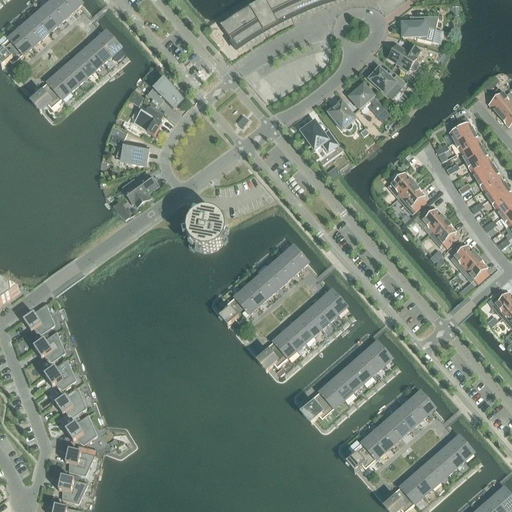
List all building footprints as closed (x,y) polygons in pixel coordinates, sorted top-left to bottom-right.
[(61,0),(56,0),(51,4),(66,21),(74,14),(61,0)] [(77,0),(61,0),(74,14),(83,6),(77,0)] [(232,46),(236,51),(249,42),(263,33),(278,25),(292,18),(292,17),(301,13),(301,14),(310,10),(318,7),(327,4),(336,1),(335,0),(266,0),(265,1),(250,9),(235,18),(221,27),(233,45),(232,46)] [(51,4),(43,12),(57,28),(66,21),(51,4)] [(459,8),(450,9),(451,18),(459,17),(459,8)] [(43,12),(35,19),(49,35),(57,28),(43,12)] [(417,40),(425,44),(425,43),(433,45),(439,18),(412,19),(412,25),(402,25),(403,34),(401,36),(403,38),(403,39),(417,39),(417,40)] [(35,19),(27,26),(41,42),(49,35),(35,19)] [(27,26),(18,33),(32,50),(41,42),(27,26)] [(18,33),(9,41),(24,57),(32,50),(18,33)] [(107,34),(98,42),(112,58),(121,50),(107,34)] [(0,52),(1,54),(10,64),(13,67),(24,57),(9,41),(0,48),(0,52)] [(98,42),(90,49),(104,65),(112,58),(98,42)] [(409,46),(405,53),(397,47),(389,60),(401,68),(400,70),(406,74),(407,72),(409,73),(410,71),(412,72),(414,72),(416,71),(418,68),(418,66),(417,64),(415,63),(417,60),(416,60),(420,53),(409,46)] [(90,49),(82,56),(96,72),(104,65),(90,49)] [(10,64),(1,54),(0,55),(0,68),(2,70),(10,64)] [(82,56),(74,63),(88,79),(96,72),(82,56)] [(74,63),(65,70),(80,87),(88,79),(74,63)] [(65,70),(57,78),(71,94),(80,87),(65,70)] [(380,70),(370,81),(386,96),(392,101),(401,90),(406,85),(397,77),(392,82),(380,70)] [(160,73),(155,77),(161,84),(166,79),(160,73)] [(57,78),(48,85),(63,102),(71,94),(57,78)] [(166,84),(156,94),(154,92),(149,97),(154,101),(158,105),(160,107),(161,106),(160,106),(164,102),(174,112),(180,105),(182,107),(184,105),(185,105),(165,82),(165,83),(166,84)] [(488,83),(482,88),(487,94),(493,89),(488,83)] [(40,98),(48,108),(51,111),(63,102),(48,85),(37,95),(40,98)] [(370,111),(377,118),(385,111),(364,87),(349,99),(360,112),(370,103),(374,107),(370,111)] [(494,103),(489,107),(499,118),(511,106),(511,96),(510,94),(506,98),(499,90),(490,98),(494,103)] [(135,96),(130,103),(140,109),(144,101),(135,96)] [(48,108),(40,98),(32,105),(41,115),(48,108)] [(354,123),(349,117),(352,115),(342,104),(328,115),(342,132),(345,130),(347,131),(348,132),(350,132),(352,131),(352,129),(352,127),(351,125),(354,123)] [(413,104),(408,109),(413,113),(418,108),(413,104)] [(511,106),(499,118),(509,129),(511,126),(511,106)] [(161,125),(164,120),(149,110),(145,116),(142,113),(134,126),(148,134),(148,135),(155,139),(160,131),(163,127),(161,125)] [(249,123),(244,119),(239,125),(244,129),(249,123)] [(450,135),(455,145),(474,135),(467,120),(459,124),(461,129),(450,135)] [(315,125),(313,126),(312,125),(303,131),(304,132),(302,134),(315,152),(322,146),(328,154),(339,147),(329,133),(323,136),(315,125)] [(117,130),(111,144),(121,149),(123,144),(128,134),(117,130)] [(366,130),(361,134),(364,139),(370,135),(366,130)] [(455,145),(460,155),(479,144),(474,135),(455,145)] [(130,163),(130,166),(146,169),(147,164),(149,153),(151,153),(152,152),(125,146),(123,145),(124,144),(123,144),(117,157),(130,163)] [(460,155),(466,164),(485,153),(479,144),(460,155)] [(446,146),(441,149),(444,154),(449,152),(446,146)] [(444,154),(441,149),(436,152),(438,157),(444,154)] [(466,164),(471,174),(490,163),(485,153),(466,164)] [(471,174),(477,183),(496,172),(490,163),(471,174)] [(457,166),(452,169),(455,174),(460,171),(457,166)] [(455,174),(452,169),(447,172),(450,177),(455,174)] [(477,183),(483,193),(501,181),(496,172),(477,183)] [(388,190),(398,201),(415,186),(405,175),(395,184),(390,180),(387,182),(391,187),(388,190)] [(135,206),(138,209),(138,210),(148,202),(145,198),(159,189),(154,183),(153,184),(147,176),(136,184),(134,182),(123,190),(125,192),(124,193),(133,207),(135,206)] [(483,193),(489,202),(507,189),(501,181),(483,193)] [(468,185),(463,188),(467,193),(472,190),(468,185)] [(415,186),(398,201),(412,217),(426,205),(422,200),(425,198),(415,186)] [(467,193),(463,188),(458,192),(461,197),(467,193)] [(489,202),(496,211),(511,199),(511,196),(507,189),(489,202)] [(511,199),(496,211),(502,220),(511,212),(511,199)] [(481,204),(476,208),(479,212),(484,209),(481,204)] [(479,212),(476,208),(471,211),(474,216),(479,212)] [(420,226),(430,237),(447,223),(437,211),(434,214),(430,209),(419,218),(423,223),(420,226)] [(123,211),(117,216),(118,216),(119,217),(120,218),(123,221),(124,222),(125,222),(126,223),(130,220),(123,211)] [(511,212),(502,220),(509,229),(511,226),(511,212)] [(198,216),(196,217),(195,218),(194,219),(192,220),(191,221),(190,223),(189,224),(188,226),(188,227),(187,229),(187,231),(187,232),(186,234),(186,236),(187,237),(187,239),(188,241),(188,242),(189,244),(190,245),(191,247),(192,248),(193,249),(195,250),(196,251),(198,252),(199,253),(201,253),(203,254),(204,254),(206,254),(208,254),(209,254),(211,254),(213,253),(214,253),(216,252),(217,251),(219,250),(220,249),(221,248),(222,246),(223,245),(224,243),(225,242),(226,240),(226,239),(226,237),(227,235),(227,233),(226,232),(226,230),(226,228),(225,227),(224,225),(223,224),(223,222),(221,221),(220,220),(219,219),(218,217),(216,217),(215,216),(213,215),(211,215),(210,214),(208,214),(206,214),(204,214),(203,215),(201,215),(199,215),(198,216)] [(494,222),(489,226),(492,231),(497,227),(494,222)] [(444,224),(430,237),(440,248),(443,246),(447,250),(450,248),(458,241),(454,236),(456,234),(448,224),(447,223),(444,224)] [(492,231),(489,226),(484,230),(488,234),(492,231)] [(507,240),(503,244),(506,249),(511,245),(507,240)] [(506,249),(503,244),(498,248),(502,252),(506,249)] [(454,252),(450,255),(455,259),(452,262),(462,273),(478,259),(468,247),(465,250),(461,245),(454,252)] [(294,249),(285,257),(300,273),(309,265),(294,249)] [(430,261),(434,265),(443,257),(439,253),(430,261)] [(285,257),(277,264),(291,280),(300,273),(285,257)] [(478,259),(462,273),(472,284),(474,282),(478,286),(489,277),(485,273),(488,270),(478,259)] [(277,264),(269,271),(283,287),(291,280),(277,264)] [(269,271),(261,278),(275,294),(283,287),(269,271)] [(261,278),(253,285),(267,301),(275,294),(261,278)] [(0,308),(1,308),(0,307),(0,304),(2,301),(7,304),(20,294),(0,284),(0,308)] [(253,285),(244,292),(258,309),(267,301),(253,285)] [(465,299),(469,295),(466,291),(461,294),(465,299)] [(244,292),(236,300),(250,316),(258,309),(244,292)] [(333,293),(324,301),(338,317),(347,309),(333,293)] [(493,309),(503,320),(511,312),(511,297),(509,295),(506,297),(502,293),(492,302),(496,307),(493,309)] [(227,313),(236,323),(239,326),(250,316),(236,300),(224,310),(227,313)] [(324,301),(316,308),(330,324),(338,317),(324,301)] [(35,331),(42,337),(55,327),(46,307),(24,323),(31,334),(35,331)] [(316,308),(308,315),(322,332),(330,324),(316,308)] [(511,312),(503,320),(511,331),(511,312)] [(236,323),(227,313),(220,320),(228,329),(236,323)] [(308,315),(300,322),(314,339),(322,332),(308,315)] [(300,322),(291,329),(306,346),(314,339),(300,322)] [(291,329),(283,337),(297,353),(306,346),(291,329)] [(65,355),(56,335),(34,351),(42,361),(46,358),(52,364),(65,355)] [(283,337),(274,344),(288,361),(297,353),(283,337)] [(263,354),(266,357),(274,367),(277,370),(288,361),(274,344),(263,354)] [(378,345),(366,355),(381,371),(392,361),(378,345)] [(366,355),(357,363),(371,379),(381,371),(366,355)] [(274,367),(266,357),(258,364),(267,374),(274,367)] [(76,383),(67,363),(45,378),(53,389),(57,386),(63,392),(76,383)] [(357,363),(347,371),(362,388),(371,379),(357,363)] [(280,379),(285,375),(282,371),(277,375),(280,379)] [(347,371),(338,380),(352,396),(362,388),(347,371)] [(338,380),(328,388),(343,404),(352,396),(338,380)] [(328,388),(319,396),(333,413),(335,411),(343,404),(328,388)] [(56,406),(63,417),(67,414),(73,420),(87,410),(78,390),(56,406)] [(421,394),(412,402),(426,419),(435,411),(421,394)] [(311,409),(319,419),(322,422),(332,414),(333,413),(319,396),(308,406),(311,409)] [(412,402),(404,409),(418,426),(426,419),(412,402)] [(319,419),(311,409),(303,416),(311,425),(319,419)] [(404,409),(396,416),(410,433),(418,426),(404,409)] [(396,416),(388,423),(402,440),(410,433),(396,416)] [(78,441),(84,447),(97,438),(88,418),(81,423),(70,430),(66,433),(74,444),(78,441)] [(77,418),(67,426),(70,430),(81,423),(77,418)] [(388,423),(380,431),(394,447),(402,440),(388,423)] [(380,431),(371,438),(385,454),(394,447),(380,431)] [(371,438),(362,446),(377,462),(385,454),(371,438)] [(460,439),(451,446),(465,463),(474,455),(460,439)] [(351,455),(354,459),(363,468),(366,472),(377,462),(362,446),(351,455)] [(451,446),(443,454),(457,470),(465,463),(451,446)] [(89,450),(87,456),(95,458),(97,452),(89,450)] [(66,465),(71,466),(70,474),(86,478),(95,458),(78,454),(69,452),(66,465)] [(443,454),(434,461),(449,477),(457,470),(443,454)] [(363,468),(354,459),(347,465),(355,475),(363,468)] [(434,461),(426,468),(441,484),(449,477),(434,461)] [(426,468),(418,475),(433,491),(441,484),(426,468)] [(418,475),(410,482),(424,499),(433,491),(418,475)] [(64,494),(63,502),(79,506),(88,486),(62,480),(59,492),(64,494)] [(410,482),(401,490),(415,506),(424,499),(410,482)] [(393,503),(400,511),(408,511),(415,506),(401,490),(390,500),(393,503)] [(511,511),(511,498),(505,490),(495,499),(506,511),(511,511)] [(506,511),(495,499),(485,507),(489,511),(506,511)] [(400,511),(393,503),(385,510),(387,511),(400,511)]
